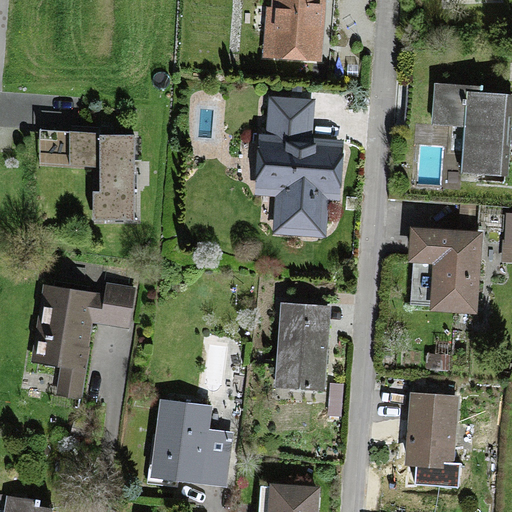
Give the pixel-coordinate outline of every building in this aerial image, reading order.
[(321,0),(276,0),(274,33),(269,32),(267,54),(317,58),(321,0)] [(483,85),(481,85),(481,87),(438,84),(434,124),(473,128),(471,149),(463,149),(461,172),(505,175),(511,96),(482,94),(483,85)] [(266,142),(262,187),(278,189),(281,193),(287,195),(285,226),(319,229),(321,192),(332,192),(336,148),(303,145),(306,107),(276,104),(273,143),(266,142)] [(99,135),(100,191),(93,191),(93,220),(134,220),(134,135),(99,135)] [(410,304),(472,309),(477,236),(415,232),(410,304)] [(89,347),(85,346),(91,306),(104,308),(103,318),(128,321),(128,325),(134,289),(107,285),(105,297),(93,295),(93,294),(47,286),(35,361),(85,369),(89,347)] [(328,327),(325,322),(316,320),(317,307),(282,304),(279,354),(291,355),(289,386),(323,389),(328,327)] [(413,396),(408,461),(450,464),(455,399),(413,396)] [(207,407),(165,401),(155,476),(198,481),(207,407)] [(225,485),(229,454),(211,452),(207,483),(225,485)] [(314,511),(316,490),(261,486),(258,511),(314,511)] [(52,511),(53,507),(39,505),(40,499),(24,498),(21,511),(7,510),(6,511),(52,511)]
